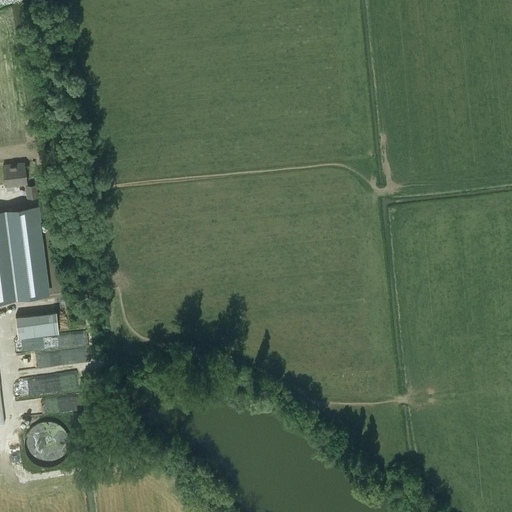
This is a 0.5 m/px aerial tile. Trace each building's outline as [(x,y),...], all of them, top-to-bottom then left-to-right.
[(24,162),(3,165),(6,185),(27,182),(24,162)] [(26,187),(27,198),(37,197),(36,185),(26,187)] [(25,208),(0,210),(0,298),(36,294),(25,208)] [(56,311),(15,315),(18,336),(58,332),(56,311)] [(77,374),(18,378),(19,395),(78,390),(77,374)] [(19,417),(81,407),(78,394),(67,395),(67,397),(50,400),(49,396),(17,401),(19,417)] [(47,462),(49,461),(50,461),(52,460),(54,460),(56,459),(57,458),(58,457),(60,456),(61,454),(62,453),(63,451),(64,450),(65,448),(65,446),(66,445),(66,443),(66,441),(66,439),(66,437),(66,435),(65,434),(64,432),(63,430),(62,429),(61,427),(60,426),(59,425),(57,423),(56,422),(54,422),(52,421),(51,420),(49,420),(47,420),(45,420),(43,420),(42,420),(40,420),(38,421),(36,422),(35,422),(33,423),(32,425),(30,426),(29,427),(28,429),(27,430),(26,432),(25,434),(25,435),(24,437),(24,439),(24,441),(24,443),(24,444),(25,446),(25,448),(26,450),(27,451),(28,453),(29,454),(30,455),(32,457),(33,458),(35,459),(36,460),(38,460),(40,461),(41,461),(43,462),(45,462),(47,462)]
